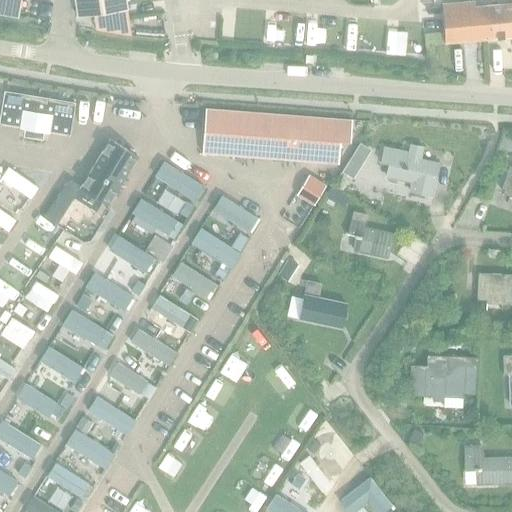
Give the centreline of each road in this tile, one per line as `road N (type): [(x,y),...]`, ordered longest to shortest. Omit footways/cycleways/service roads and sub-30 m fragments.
road 1 (unclassified): [(0,48),(160,71),(511,97)]
road 2 (residential): [(511,245),(437,240),(347,381),(352,406),(454,511)]
road 3 (unknown): [(224,175),(17,511)]
